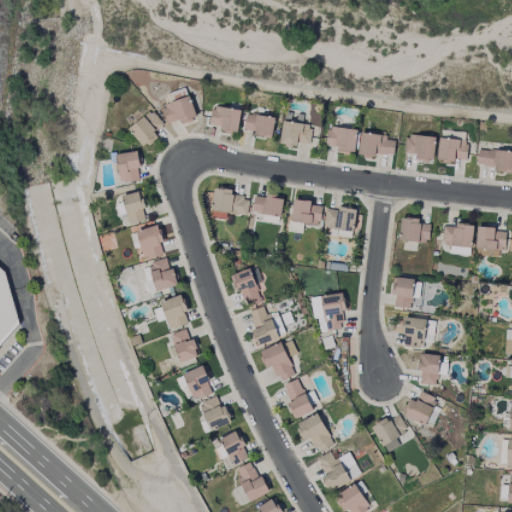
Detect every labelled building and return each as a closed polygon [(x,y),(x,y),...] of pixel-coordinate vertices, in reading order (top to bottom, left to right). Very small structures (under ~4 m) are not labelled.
[(179,120),(180,124),(197,119),(190,97),(162,105),(167,124),(179,120)] [(221,126),(221,131),(238,133),(241,110),(212,107),(210,125),(221,126)] [(128,128),(141,146),(165,128),(152,111),(128,128)] [(302,124),(303,115),(283,112),(279,143),(309,146),(312,125),(302,124)] [(244,130),(254,131),(253,136),(272,138),(274,117),(246,114),(244,130)] [(337,147),(337,153),(355,154),(357,129),(328,127),(326,146),(337,147)] [(393,157),(395,138),(360,134),(358,154),(393,157)] [(404,153),(416,154),(415,159),(434,160),(435,137),(405,135),(404,153)] [(437,160),(466,161),(467,140),(438,138),(437,160)] [(511,170),(511,152),(478,148),(476,165),(494,167),(494,171),(511,173),(511,170)] [(120,182),(140,180),(137,152),(116,154),(120,182)] [(226,219),(226,213),(247,215),(249,198),(232,196),(233,190),(214,188),(211,218),(226,219)] [(145,221),(142,209),(145,208),(141,191),(122,196),(129,224),(145,221)] [(254,196),(251,212),(281,217),(284,197),(265,194),(265,198),(254,196)] [(321,204),(293,201),(290,232),(292,232),(293,223),(319,226),(321,204)] [(330,235),(352,238),(356,209),(338,207),(338,210),(326,209),(323,228),(331,229),(330,235)] [(430,224),(419,224),(419,219),(401,218),(400,241),(429,242),(430,224)] [(443,226),(442,245),(472,247),(473,224),(455,224),(455,227),(443,226)] [(163,243),(159,226),(137,231),(144,259),(162,255),(160,243),(163,243)] [(498,257),(499,249),(505,249),(506,230),(477,228),(475,255),(498,257)] [(450,254),(470,256),(470,248),(450,246),(450,254)] [(178,285),(173,268),(169,269),(166,258),(149,263),(157,291),(178,285)] [(0,342),(0,269),(5,274),(17,323),(0,342)] [(262,302),(249,269),(232,276),(245,308),(262,302)] [(310,297),(313,320),(318,319),(319,332),(342,329),(340,312),(345,311),(343,293),(310,297)] [(160,302),(170,329),(187,323),(184,313),(187,311),(181,295),(160,302)] [(157,322),(165,319),(161,307),(154,310),(157,322)] [(246,314),(260,346),(279,338),(268,313),(266,314),(263,307),(246,314)] [(180,363),(198,356),(187,328),(169,335),(180,363)] [(260,351),(267,369),(273,366),(278,381),(295,375),(288,356),(296,353),(291,340),(260,351)] [(440,355),(418,354),(418,372),(420,372),(420,384),(437,385),(438,367),(439,367),(440,355)] [(212,394),(203,366),(183,373),(192,401),(212,394)] [(291,403),(287,405),(294,420),(313,411),(298,379),(283,386),(291,403)] [(416,402),(410,399),(403,416),(426,426),(437,398),(420,392),(416,402)] [(224,405),(220,407),(216,397),(198,405),(210,432),(232,422),(224,405)] [(332,446),(319,414),(297,423),(304,440),(311,437),(317,452),(332,446)] [(399,446),(396,439),(407,433),(399,415),(388,421),(387,418),(372,425),(385,453),(399,446)] [(233,466),(249,458),(236,431),(220,439),(233,466)] [(511,468),(511,439),(501,439),(500,468),(511,468)] [(219,459),(227,455),(222,445),(214,449),(219,459)] [(350,481),(342,465),(346,463),(342,456),(334,460),(330,451),(314,460),(331,491),(350,481)] [(250,502),(267,493),(252,462),(235,470),(250,502)] [(350,511),(364,511),(370,509),(355,484),(334,497),(344,511),(349,509),(350,511)] [(280,511),(273,499),(256,508),(258,511),(280,511)]
